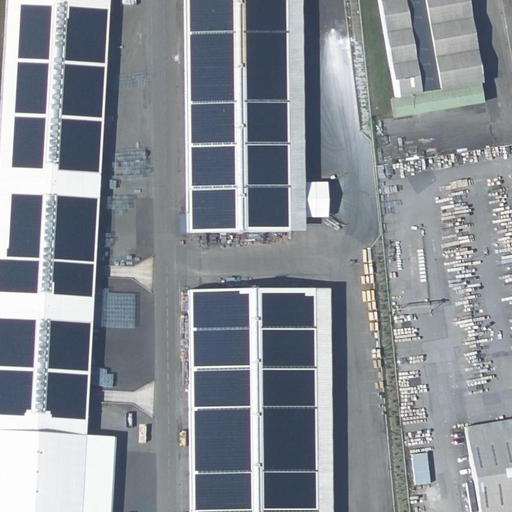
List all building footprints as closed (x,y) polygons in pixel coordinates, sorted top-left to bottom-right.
[(102,190),(110,26),(111,25),(112,0),(13,0),(9,103),(8,104),(4,185),(0,249),(0,511),(82,511),(87,445),(102,190)] [(184,0),(188,239),(289,238),(285,0),(184,0)] [(303,238),(299,0),(285,0),(289,238),(303,238)] [(485,80),(471,0),(381,0),(398,94),(481,81),(485,80)] [(481,81),(398,94),(391,95),(394,115),(485,101),(481,81)] [(266,273),(265,279),(257,279),(257,287),(279,287),(279,273),(266,273)] [(315,511),(314,294),(188,296),(189,511),(315,511)] [(329,511),(328,294),(314,294),(315,511),(329,511)] [(511,419),(462,428),(464,440),(511,431),(511,419)] [(511,431),(464,440),(476,511),(506,511),(511,511),(511,431)] [(87,445),(82,511),(112,511),(116,447),(87,445)] [(427,453),(413,454),(415,483),(429,482),(427,453)]
